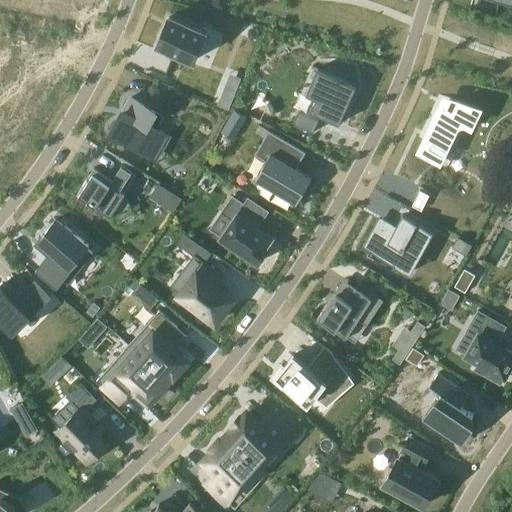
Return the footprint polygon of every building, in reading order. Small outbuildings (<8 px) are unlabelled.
[(169,17),(158,45),(195,60),(207,32),(169,17)] [(318,68),(307,94),(316,98),(311,110),(340,123),(352,98),(357,86),(348,81),(318,68)] [(225,86),(218,105),(229,110),(236,91),(225,86)] [(112,133),(111,134),(153,156),(153,155),(151,154),(163,133),(164,134),(165,133),(158,129),(165,115),(132,97),(131,98),(132,99),(125,111),(124,111),(123,112),(124,113),(113,133),(112,133)] [(423,139),(416,153),(419,154),(422,149),(442,158),(448,161),(453,150),(456,152),(457,150),(454,149),(465,126),(473,130),(484,107),(466,102),(466,103),(458,101),(457,103),(445,98),(425,140),(423,139)] [(235,109),(222,132),(234,139),(247,117),(235,109)] [(300,110),(294,123),(313,132),(319,119),(300,110)] [(270,130),(255,154),(267,161),(256,178),(297,203),(313,177),(295,167),(304,152),(305,153),(306,152),(270,130)] [(87,179),(77,194),(111,216),(112,218),(133,207),(125,193),(121,190),(132,172),(122,165),(113,179),(95,167),(94,169),(96,170),(92,176),(90,174),(89,176),(91,177),(89,180),(87,179)] [(173,193),(165,205),(174,210),(181,198),(173,193)] [(233,220),(222,237),(259,263),(268,250),(265,248),(273,237),(255,225),(259,220),(261,222),(269,211),(249,197),(245,203),(233,195),(222,212),(233,220)] [(364,244),(363,246),(400,266),(409,249),(414,252),(428,228),(420,224),(403,214),(402,216),(404,217),(397,230),(380,220),(375,230),(374,230),(366,245),(364,244)] [(37,269),(36,270),(63,292),(64,290),(61,287),(89,252),(92,255),(93,253),(87,248),(89,245),(56,219),(44,235),(42,234),(41,236),(42,237),(38,242),(53,255),(40,271),(37,269)] [(459,237),(453,247),(467,255),(473,244),(459,237)] [(202,245),(194,254),(195,255),(204,262),(205,261),(205,262),(212,252),(202,245)] [(193,278),(180,295),(199,309),(197,311),(211,322),(213,320),(216,322),(234,298),(216,285),(223,275),(205,262),(205,261),(204,262),(195,255),(183,270),(193,278)] [(465,269),(455,286),(466,292),(476,275),(465,269)] [(2,283),(0,284),(0,317),(15,332),(53,294),(36,277),(16,297),(2,283)] [(449,288),(441,302),(452,308),(460,294),(449,288)] [(327,304),(318,318),(347,337),(359,319),(368,324),(369,322),(368,322),(383,299),(376,294),(377,294),(369,289),(366,293),(361,290),(352,303),(342,296),(340,295),(339,295),(338,295),(337,295),(335,296),(334,297),(334,298),(329,305),(327,304)] [(148,290),(141,298),(149,304),(155,296),(148,290)] [(93,302),(87,310),(93,314),(99,307),(93,302)] [(479,334),(467,354),(481,362),(478,368),(500,380),(503,375),(506,376),(511,364),(511,351),(506,348),(507,348),(506,347),(506,348),(498,343),(497,342),(507,325),(479,309),(468,328),(479,334)] [(160,310),(129,344),(169,379),(174,374),(175,374),(188,359),(173,345),(185,332),(178,326),(160,310)] [(98,317),(91,325),(99,331),(105,324),(98,317)] [(418,321),(411,332),(418,337),(425,326),(418,321)] [(129,344),(97,380),(110,392),(122,402),(136,387),(151,401),(159,392),(166,384),(165,383),(169,379),(129,344)] [(285,367),(277,377),(286,385),(297,394),(307,401),(312,395),(317,399),(345,375),(329,356),(333,352),(325,346),(309,366),(294,353),(283,366),(285,367)] [(401,348),(394,358),(401,363),(408,352),(401,348)] [(414,348),(407,358),(417,365),(424,355),(414,348)] [(63,356),(55,364),(63,372),(71,364),(63,356)] [(436,398),(424,416),(425,417),(462,441),(474,423),(470,420),(474,414),(461,405),(470,392),(439,372),(431,385),(442,392),(438,399),(436,398)] [(71,400),(53,417),(62,426),(58,429),(67,438),(65,440),(66,440),(67,440),(75,449),(76,450),(77,449),(88,461),(107,444),(97,434),(102,429),(98,424),(99,423),(98,422),(97,423),(91,416),(92,416),(91,415),(90,416),(85,411),(98,398),(97,398),(95,400),(90,394),(92,392),(81,381),(67,395),(71,400)] [(236,424),(226,435),(259,464),(291,428),(274,412),(261,426),(246,413),(243,416),(242,415),(234,423),(236,424)] [(214,449),(206,457),(221,470),(209,484),(227,500),(259,464),(226,435),(223,438),(222,437),(213,447),(214,449)] [(399,457),(385,484),(424,505),(439,478),(421,469),(425,462),(433,448),(410,436),(403,450),(404,451),(400,457),(399,457)] [(322,471),(312,482),(337,494),(343,482),(322,471)] [(284,486),(279,492),(290,502),(296,497),(284,486)] [(0,511),(24,511),(29,509),(28,507),(27,508),(21,497),(0,487),(0,511)] [(200,511),(191,502),(189,503),(194,508),(188,511),(167,511),(159,504),(152,511),(151,510),(148,511),(200,511)]
